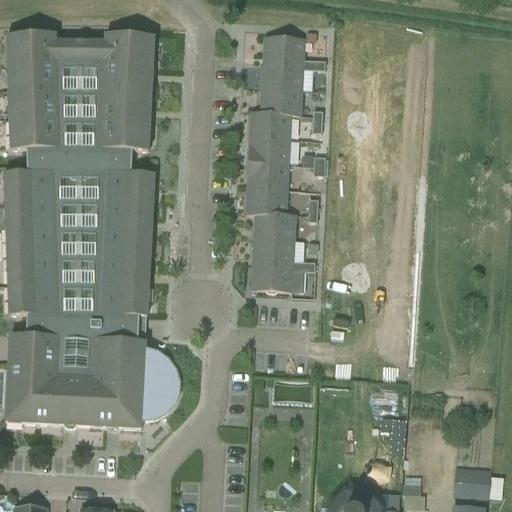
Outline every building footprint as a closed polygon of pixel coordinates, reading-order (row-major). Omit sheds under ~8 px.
[(104,47),(55,47),(54,39),(6,41),(10,155),(18,155),(26,155),(26,177),(18,177),(18,178),(3,179),(9,321),(26,320),(25,341),(9,340),(5,427),(52,430),(64,430),(67,433),(72,433),(75,431),(106,432),(118,433),(141,434),(141,427),(154,425),(165,419),(174,410),(178,399),(179,386),(175,374),(168,364),(157,357),(145,355),(145,347),(137,347),(139,321),(147,322),(154,179),(130,178),(132,155),(148,156),(153,42),(104,39),(104,47)] [(263,43),(262,64),(302,66),(304,45),(291,44),(287,40),(281,40),(277,43),(263,43)] [(342,47),(341,67),(387,69),(388,49),(342,47)] [(301,94),(302,75),(302,66),(262,64),(261,92),(301,94)] [(302,66),(302,75),(314,76),(314,66),(302,66)] [(314,66),(314,76),(324,76),(324,67),(314,66)] [(387,69),(341,67),(340,84),(386,86),(387,69)] [(340,84),(339,101),(385,104),(386,86),(340,84)] [(261,92),(260,118),(290,121),(300,122),(301,94),(261,92)] [(385,104),(339,101),(339,118),(385,120),(385,104)] [(312,116),(312,126),(322,127),(322,117),(312,116)] [(289,144),(290,121),(260,118),(250,117),(249,142),(289,144)] [(385,120),(339,118),(338,138),(384,140),(385,120)] [(312,126),(311,139),(321,139),(322,127),(312,126)] [(249,142),(248,167),(288,169),(289,144),(249,142)] [(313,163),(313,171),(324,172),(325,163),(313,163)] [(286,195),(288,169),(248,167),(246,193),(286,195)] [(313,171),(312,181),(324,182),(324,172),(313,171)] [(245,219),(254,220),(285,219),(286,195),(246,193),(245,219)] [(335,194),(335,218),(379,219),(380,195),(335,194)] [(308,205),(308,215),(317,216),(318,205),(308,205)] [(308,215),(307,227),(316,228),(317,216),(308,215)] [(379,219),(335,218),(334,237),(379,238),(379,219)] [(295,220),(285,219),(254,220),(253,243),(294,245),(295,220)] [(379,238),(334,237),(334,260),(378,261),(379,238)] [(253,243),(252,265),(292,267),(294,245),(253,243)] [(334,260),(333,279),(378,280),(378,261),(334,260)] [(292,267),(252,265),(251,295),(291,297),(292,276),(292,267)] [(292,267),(292,276),(305,277),(305,267),(292,267)] [(305,267),(305,277),(314,277),(314,267),(305,267)] [(378,280),(333,279),(333,299),(377,300),(378,280)] [(271,404),(311,406),(312,382),(272,381),(271,404)] [(382,422),(381,434),(393,435),(394,423),(382,422)] [(454,472),(452,502),(488,505),(490,475),(454,472)] [(419,501),(420,489),(402,489),(402,500),(419,501)] [(398,511),(398,499),(379,498),(378,511),(398,511)]
